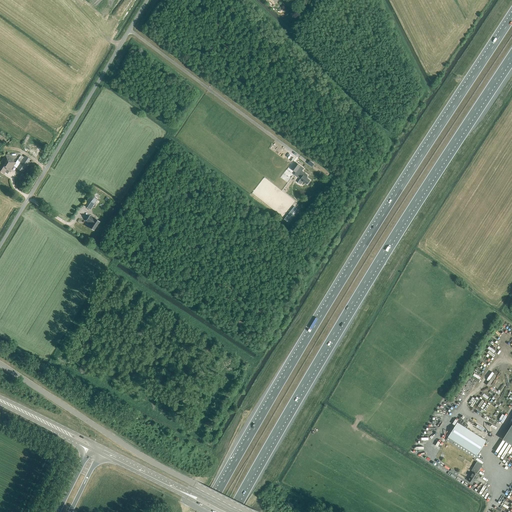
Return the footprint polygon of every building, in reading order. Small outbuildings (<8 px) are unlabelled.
[(6,145),(8,140),(0,135),(0,144),(2,142),(6,145)] [(24,157),(21,155),(15,163),(12,161),(12,160),(5,155),(0,162),(0,171),(3,174),(5,172),(7,174),(9,171),(13,166),(16,168),(22,172),(31,160),(25,156),(24,157)] [(295,172),(300,166),(295,162),(290,169),(295,172)] [(305,173),(306,171),(304,169),(302,171),(297,177),(300,179),(298,182),(300,184),(301,184),(303,181),(307,184),(310,180),(306,177),(307,175),(305,173)] [(278,186),(284,191),(291,181),(283,174),(277,182),(280,184),(278,186)] [(97,199),(100,196),(93,191),(91,194),(97,199)] [(90,209),(97,199),(90,195),(83,205),(90,209)] [(288,222),(299,209),(295,206),(285,220),(288,222)] [(94,218),(89,215),(86,221),(90,224),(88,227),(94,231),(100,221),(94,218)] [(474,397),(469,402),(473,405),(477,401),(474,397)] [(477,455),(486,441),(457,422),(448,437),(477,455)] [(511,445),(511,424),(503,439),(511,445)] [(478,472),(482,465),(477,461),(471,470),(473,471),(471,474),(471,475),(468,480),(473,483),(478,475),(476,474),(478,471),(478,472)]
